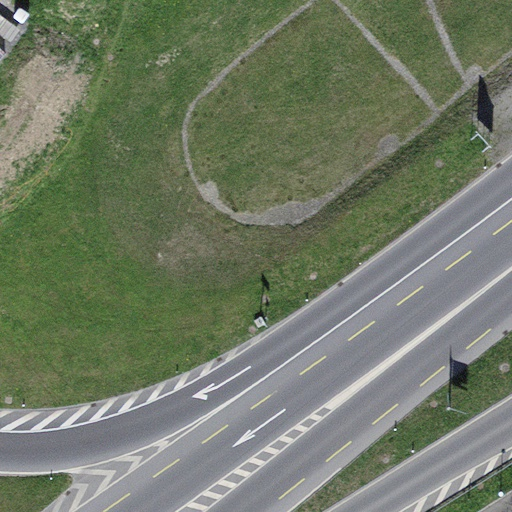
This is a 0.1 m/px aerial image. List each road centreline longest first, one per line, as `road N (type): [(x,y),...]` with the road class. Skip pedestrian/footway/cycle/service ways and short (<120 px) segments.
road 1 (primary): [(511,244),(133,431),(84,445),(0,452)]
road 2 (primary): [(412,344),(153,511)]
road 3 (primary): [(232,511),(412,344)]
road 4 (primary): [(371,511),(511,426)]
road 5 (primary): [(511,260),(412,344)]
